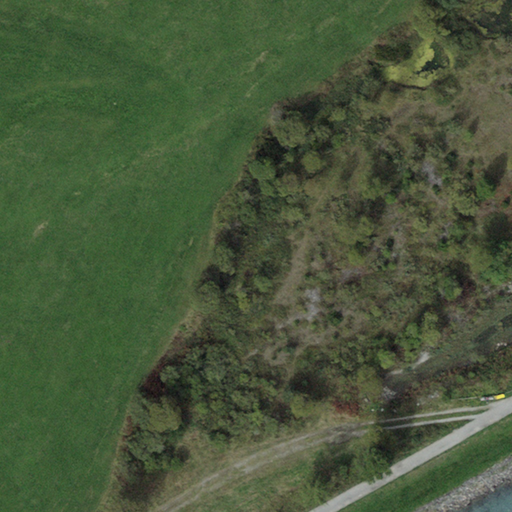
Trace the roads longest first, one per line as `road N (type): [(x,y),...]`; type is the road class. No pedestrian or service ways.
road 1 (track): [(498,413),(404,419),(292,443),(153,511)]
road 2 (track): [(320,511),(511,405)]
